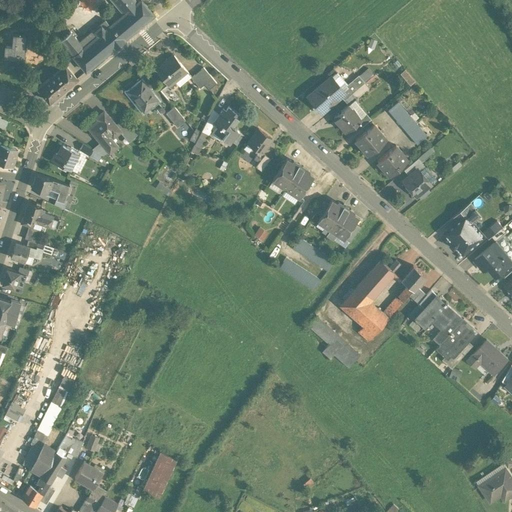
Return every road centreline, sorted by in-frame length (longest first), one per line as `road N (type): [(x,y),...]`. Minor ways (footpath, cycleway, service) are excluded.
road 1 (residential): [(176,16),(511,330)]
road 2 (residential): [(0,260),(43,124),(176,16)]
